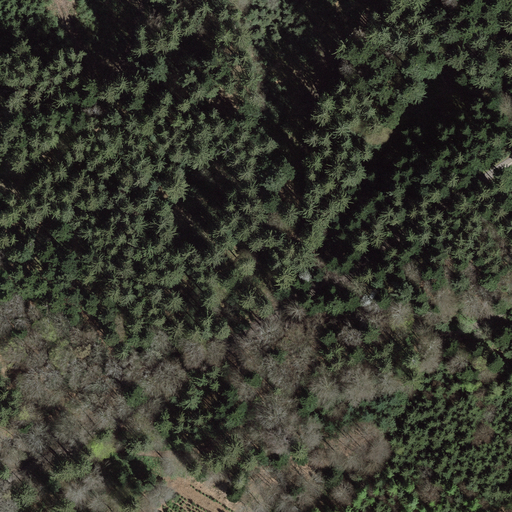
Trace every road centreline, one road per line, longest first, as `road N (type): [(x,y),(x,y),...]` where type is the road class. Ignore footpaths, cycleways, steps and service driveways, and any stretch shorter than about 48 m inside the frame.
road 1 (track): [(511,159),(274,319),(0,479)]
road 2 (track): [(511,362),(392,319),(274,319),(299,245),(124,137),(66,133)]
road 3 (track): [(441,333),(307,388),(228,440),(177,455),(76,438)]
road 4 (track): [(0,180),(38,157),(117,83),(146,0)]
